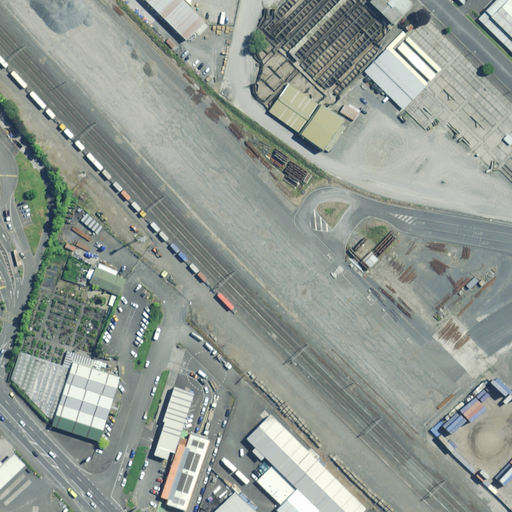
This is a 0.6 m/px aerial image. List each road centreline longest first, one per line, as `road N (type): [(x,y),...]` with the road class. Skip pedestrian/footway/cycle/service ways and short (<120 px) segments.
road 1 (unclassified): [(105,511),(168,327)]
road 2 (trunk): [(97,511),(0,402)]
